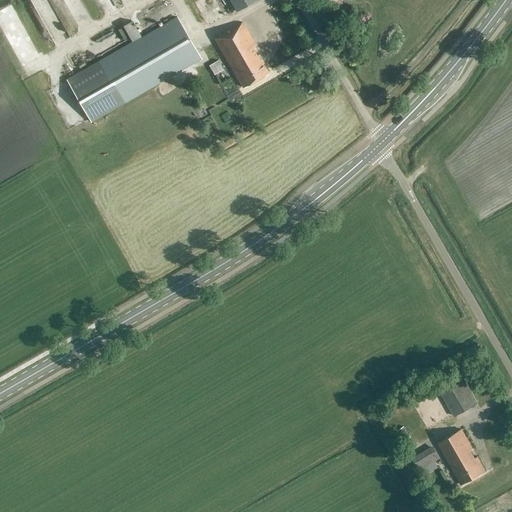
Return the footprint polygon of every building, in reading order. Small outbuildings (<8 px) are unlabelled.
[(47,0),(26,0),(35,20),(53,13),(47,0)] [(229,0),(236,11),(255,0),(229,0)] [(66,80),(90,121),(200,58),(177,17),(66,80)] [(243,22),(215,38),(242,87),(269,72),(259,54),(256,55),(252,47),(256,45),(243,22)] [(477,402),(464,379),(440,392),(453,415),(477,402)] [(428,428),(438,424),(436,418),(425,422),(428,428)] [(398,429),(405,440),(410,436),(403,426),(398,429)] [(437,443),(460,484),(485,470),(477,456),(474,457),(470,450),(473,449),(462,429),(437,443)] [(411,457),(418,470),(439,458),(432,445),(411,457)]
